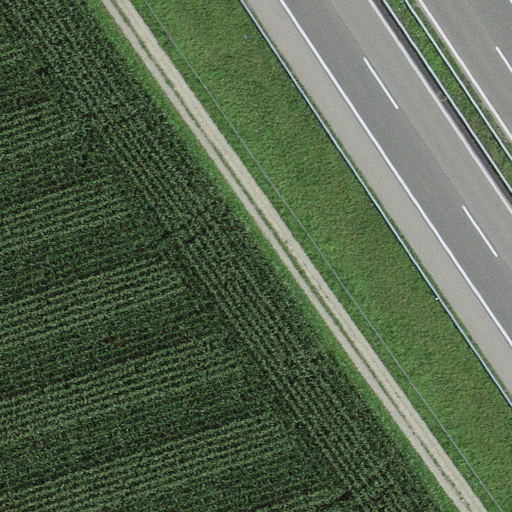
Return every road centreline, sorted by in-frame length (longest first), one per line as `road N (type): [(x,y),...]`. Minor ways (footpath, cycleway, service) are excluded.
road 1 (track): [(143,0),(503,511)]
road 2 (motorway): [(326,0),(511,276)]
